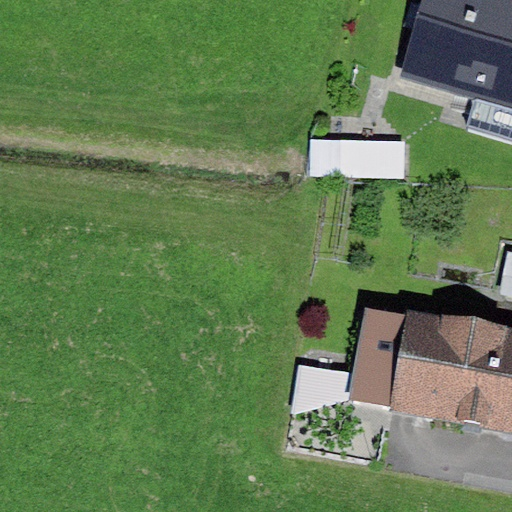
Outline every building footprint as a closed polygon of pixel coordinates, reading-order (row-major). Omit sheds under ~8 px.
[(511,0),(423,0),(402,74),(511,105),(511,0)] [(404,145),(311,142),(310,179),(403,181),(404,145)] [(511,301),(511,258),(509,258),(501,299),(511,301)] [(511,337),(365,312),(354,378),(349,403),(392,410),(390,418),(511,439),(511,337)] [(349,403),(354,378),(305,370),(295,418),(349,403)]
